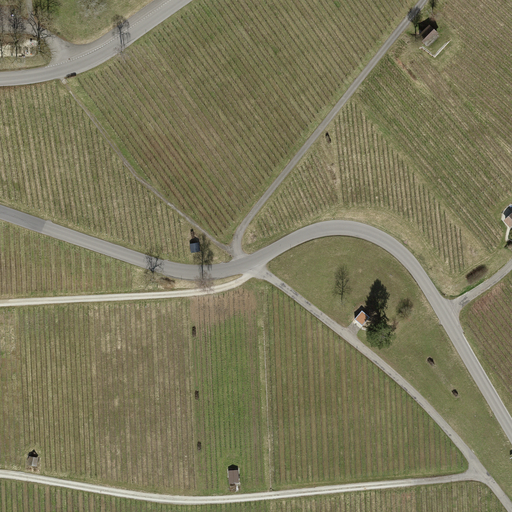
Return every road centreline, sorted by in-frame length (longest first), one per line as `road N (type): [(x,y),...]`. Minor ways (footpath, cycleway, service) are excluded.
road 1 (tertiary): [(0,211),(182,272),(222,276),(307,232),(347,225),(377,233),(412,260),(511,426)]
road 2 (track): [(0,476),(178,502),(483,473)]
road 3 (track): [(509,505),(414,400),(320,314),(250,267)]
road 4 (track): [(250,267),(238,244),(244,222),(422,0)]
road 5 (track): [(58,71),(138,179),(250,267)]
road 6 (track): [(0,309),(203,297),(243,282),(250,267)]
road 7 (tertiary): [(182,0),(91,60),(0,79)]
